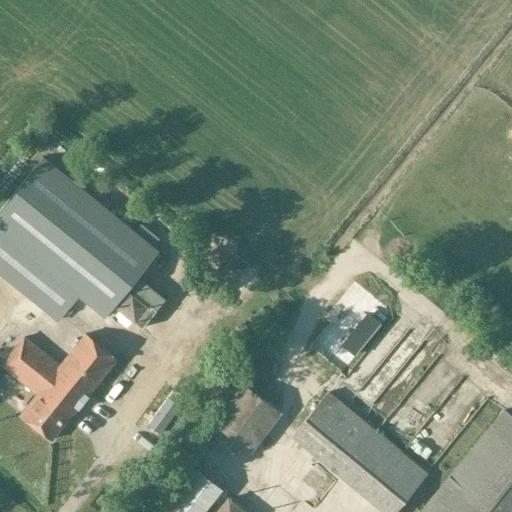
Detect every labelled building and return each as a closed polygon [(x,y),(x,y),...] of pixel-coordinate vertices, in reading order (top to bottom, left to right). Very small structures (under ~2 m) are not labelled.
[(41,157),(0,208),(0,272),(60,320),(79,297),(105,317),(114,306),(142,328),(157,310),(128,287),(154,256),(232,319),(240,309),(162,246),(158,251),(41,157)] [(24,337),(2,365),(37,394),(20,415),(51,440),(117,359),(85,334),(60,366),(24,337)] [(252,453),(282,412),(242,382),(212,422),(252,453)] [(174,388),(148,425),(160,433),(185,397),(174,388)] [(382,511),(395,511),(429,472),(329,390),(291,437),(382,511)] [(405,401),(385,425),(415,450),(444,416),(432,406),(429,409),(414,396),(408,404),(405,401)] [(511,511),(511,414),(504,408),(419,511),(511,511)] [(204,511),(223,490),(197,469),(162,511),(204,511)] [(102,506),(107,500),(102,495),(97,502),(102,506)] [(248,511),(228,496),(215,511),(248,511)]
